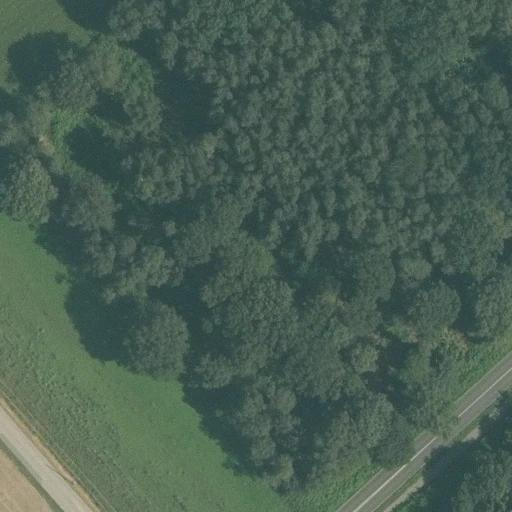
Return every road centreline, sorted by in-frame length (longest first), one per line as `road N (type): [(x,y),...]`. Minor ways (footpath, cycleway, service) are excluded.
road 1 (tertiary): [(355,511),(511,369)]
road 2 (residential): [(80,511),(0,420)]
